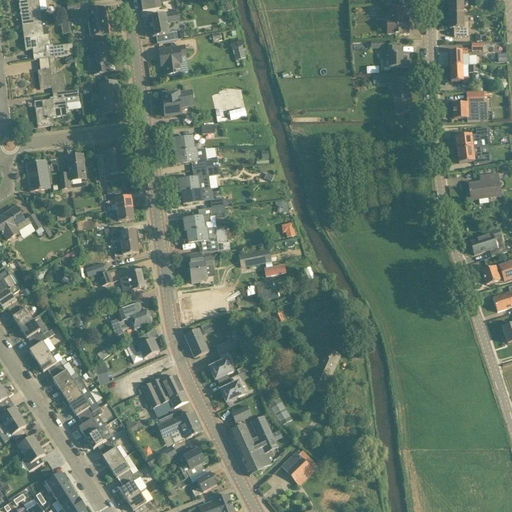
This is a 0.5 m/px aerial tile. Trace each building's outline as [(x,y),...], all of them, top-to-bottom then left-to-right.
[(38,0),(25,0),(26,1),(19,2),(22,26),(47,23),(47,18),(41,19),(40,12),(47,11),(45,0),(39,1),(38,0)] [(140,0),(143,12),(153,10),(161,9),(159,0),(140,0)] [(449,0),(449,15),(463,15),(463,0),(462,0),(450,0),(451,0),(449,0)] [(79,3),(67,5),(68,12),(80,11),(79,3)] [(105,8),(96,10),(86,11),(90,38),(109,35),(108,29),(108,28),(107,22),(107,21),(106,15),(105,9),(105,8)] [(405,19),(405,10),(389,10),(389,19),(386,19),(387,35),(409,35),(408,19),(405,19)] [(179,23),(177,13),(149,18),(152,38),(156,38),(157,44),(157,45),(178,41),(176,33),(169,34),(168,25),(179,23)] [(463,23),(463,15),(449,15),(449,30),(454,30),(454,38),(469,38),(469,23),(463,23)] [(46,54),(46,59),(55,58),(74,56),(72,45),(53,48),(53,46),(50,46),(48,28),(46,29),(45,24),(47,24),(47,23),(22,26),(20,27),(22,27),(25,51),(36,50),(37,55),(46,54)] [(371,51),(381,50),(380,42),(371,43),(369,43),(369,49),(371,49),(371,51)] [(110,73),(108,62),(106,45),(89,47),(93,76),(100,75),(110,74),(110,73)] [(246,59),(243,47),(233,49),(236,61),(246,59)] [(186,58),(184,48),(159,51),(160,61),(163,61),(165,76),(184,74),(183,65),(182,65),(181,59),(186,58)] [(388,69),(399,69),(409,68),(409,54),(397,55),(397,48),(383,49),(384,62),(382,62),(382,72),(388,71),(388,69)] [(450,53),(450,67),(462,67),(469,67),(468,55),(467,55),(467,50),(460,50),(460,52),(450,53)] [(468,78),(463,78),(462,67),(450,67),(451,82),(462,82),(462,85),(469,85),(468,78)] [(379,86),(395,85),(394,76),(378,76),(379,77),(379,85),(379,86)] [(499,80),(497,85),(499,90),(505,90),(508,85),(505,80),(499,80)] [(106,114),(120,113),(119,104),(118,104),(115,84),(102,86),(101,82),(90,84),(91,91),(93,94),(96,97),(102,96),(103,105),(104,115),(106,114)] [(407,87),(393,87),(394,98),(393,98),(394,115),(403,114),(403,112),(411,112),(410,97),(408,97),(407,87)] [(80,103),(78,91),(53,95),(53,100),(50,101),(41,102),(42,109),(35,110),(38,129),(53,127),(52,119),(68,117),(67,105),(80,103)] [(164,118),(182,115),(181,110),(194,108),(192,92),(180,94),(180,93),(162,96),(164,104),(162,104),(163,110),(162,111),(163,115),(164,116),(164,118)] [(453,105),(453,120),(467,119),(467,123),(480,122),(479,106),(484,106),(483,93),(466,94),(467,105),(453,105)] [(230,119),(247,117),(246,110),(229,111),(230,119)] [(201,135),(215,135),(214,127),(201,127),(201,135)] [(475,131),(476,136),(456,138),(457,151),(473,149),(481,148),(480,138),(489,137),(488,129),(475,131)] [(173,141),(174,153),(195,151),(193,139),(173,141)] [(473,149),(457,151),(459,165),(474,163),(474,165),(490,163),(489,155),(482,156),(481,148),(473,149)] [(193,171),(219,168),(218,159),(207,160),(205,150),(195,151),(174,153),(174,154),(176,154),(177,159),(175,159),(176,166),(192,164),(193,171)] [(122,152),(113,153),(106,154),(109,176),(124,174),(122,152)] [(70,182),(86,180),(83,157),(67,159),(70,182)] [(26,179),(48,176),(46,162),(26,165),(27,165),(29,179),(26,179)] [(193,171),(194,180),(178,182),(180,194),(202,191),(210,190),(208,179),(220,177),(219,168),(193,171)] [(471,201),(498,197),(501,197),(498,174),(479,177),(480,184),(469,185),(470,191),(469,191),(469,193),(470,193),(471,201)] [(30,193),(50,190),(48,176),(26,179),(26,180),(29,179),(31,192),(30,192),(30,193)] [(182,194),(183,206),(204,203),(202,191),(180,194),(182,194)] [(115,206),(116,212),(133,210),(131,198),(107,201),(108,207),(115,206)] [(211,202),(212,209),(224,208),(223,200),(211,202)] [(28,219),(25,222),(16,208),(0,218),(0,231),(7,243),(20,234),(19,232),(31,225),(36,233),(36,232),(38,236),(44,232),(42,229),(43,228),(34,215),(28,219)] [(198,211),(199,218),(183,220),(185,233),(207,230),(207,229),(205,229),(205,224),(211,223),(210,218),(225,216),(224,208),(212,209),(212,210),(198,211)] [(118,224),(124,223),(134,222),(133,210),(116,212),(117,219),(110,220),(110,225),(118,224)] [(80,231),(96,230),(96,220),(79,221),(80,231)] [(225,227),(216,229),(219,241),(227,239),(225,227)] [(187,233),(188,245),(199,243),(201,254),(202,254),(230,252),(229,244),(217,244),(217,240),(216,229),(207,230),(185,233),(187,233)] [(474,257),(489,252),(491,258),(506,254),(501,238),(502,238),(500,231),(476,239),(477,241),(470,243),(474,257)] [(121,245),(137,243),(136,232),(112,235),(113,240),(120,239),(121,245)] [(115,258),(129,256),(138,255),(137,243),(121,245),(121,252),(114,253),(115,258)] [(269,249),(243,253),(246,269),(271,264),(271,263),(276,262),(275,256),(270,257),(269,249)] [(70,255),(74,261),(75,263),(77,262),(80,261),(79,258),(80,257),(76,251),(70,255)] [(202,259),(202,254),(201,254),(201,255),(190,256),(191,266),(189,266),(192,285),(200,284),(200,283),(208,282),(206,269),(214,268),(213,258),(202,259)] [(485,284),(486,286),(503,281),(504,283),(511,280),(511,262),(482,272),(483,278),(481,279),(483,285),(485,284)] [(106,273),(103,264),(85,270),(88,279),(106,273)] [(9,277),(5,272),(0,275),(0,297),(16,287),(10,277),(9,276),(9,277)] [(134,295),(133,291),(145,289),(144,286),(145,286),(144,282),(143,282),(141,272),(129,275),(129,278),(120,280),(124,297),(134,295)] [(42,273),(41,273),(39,273),(35,275),(34,278),(34,279),(35,280),(36,281),(39,282),(43,279),(44,276),(43,275),(42,273)] [(96,277),(100,289),(113,284),(109,273),(96,277)] [(279,299),(277,288),(274,289),(272,280),(256,283),(260,302),(279,299)] [(20,292),(16,287),(0,297),(0,306),(3,311),(8,308),(11,313),(23,305),(20,300),(17,302),(13,296),(20,292)] [(493,300),(497,314),(511,308),(511,287),(508,289),(510,294),(493,300)] [(208,302),(195,304),(197,318),(219,315),(217,301),(233,299),(232,291),(206,295),(208,302)] [(13,318),(19,329),(33,320),(26,310),(31,307),(28,302),(23,305),(11,313),(14,318),(13,318)] [(133,328),(134,332),(151,325),(151,323),(152,322),(150,318),(149,318),(147,312),(142,313),(139,305),(117,313),(120,323),(112,326),(115,337),(124,335),(123,331),(133,328)] [(254,311),(253,311),(252,311),(251,312),(250,312),(249,313),(249,314),(248,315),(248,316),(248,317),(249,318),(249,319),(250,320),(251,320),(251,321),(252,321),(253,321),(254,321),(255,321),(256,320),(257,319),(258,318),(258,317),(258,316),(258,315),(258,314),(257,314),(257,313),(256,312),(255,312),(254,311)] [(53,315),(58,324),(63,321),(58,312),(53,315)] [(274,317),(277,325),(285,322),(282,314),(274,317)] [(33,321),(33,320),(19,329),(26,340),(28,339),(30,344),(43,336),(33,321)] [(205,335),(214,332),(210,323),(202,326),(205,335)] [(511,325),(502,329),(507,345),(511,343),(511,325)] [(194,360),(204,356),(209,353),(199,330),(184,337),(194,360)] [(29,352),(36,363),(55,350),(48,340),(55,336),(51,331),(48,333),(30,344),(34,349),(29,352)] [(143,360),(144,361),(159,354),(153,341),(149,343),(146,335),(132,345),(136,354),(130,356),(134,364),(143,360)] [(215,348),(219,356),(240,346),(236,338),(215,348)] [(315,356),(321,358),(312,380),(308,389),(324,395),(327,386),(340,356),(319,347),(315,356)] [(55,350),(36,363),(43,373),(48,370),(51,375),(63,367),(60,362),(62,361),(55,350)] [(216,381),(234,373),(231,367),(233,365),(228,353),(219,358),(221,363),(210,369),(216,381)] [(269,365),(261,372),(256,376),(262,383),(275,372),(269,365)] [(63,367),(51,375),(54,380),(53,381),(59,391),(80,378),(77,374),(70,379),(63,367)] [(107,369),(97,371),(100,387),(110,382),(107,370),(107,369)] [(226,404),(235,400),(245,395),(242,389),(244,387),(239,376),(229,380),(232,386),(220,391),(226,404)] [(272,376),(258,387),(262,399),(280,385),(272,376)] [(69,407),(83,398),(90,394),(80,378),(59,391),(65,400),(63,402),(67,407),(69,406),(69,407)] [(170,402),(174,410),(188,403),(176,378),(162,384),(160,380),(142,389),(152,411),(170,402)] [(98,403),(103,400),(98,389),(92,392),(98,403)] [(99,409),(96,404),(90,394),(83,398),(69,407),(76,418),(77,417),(80,421),(99,409)] [(281,428),(292,422),(279,397),(267,404),(270,409),(268,410),(278,427),(280,426),(281,428)] [(231,413),(236,425),(251,419),(246,407),(231,413)] [(0,431),(21,418),(19,418),(14,409),(5,415),(2,410),(0,411),(0,431)] [(99,409),(80,421),(83,426),(79,429),(86,440),(100,431),(106,427),(99,417),(103,414),(99,409)] [(170,438),(174,446),(185,440),(185,441),(203,433),(199,425),(194,414),(178,421),(176,418),(175,419),(172,413),(157,419),(160,425),(156,427),(163,441),(170,438)] [(245,426),(238,429),(229,433),(239,456),(261,446),(260,444),(265,442),(263,439),(272,435),(264,417),(250,424),(257,439),(252,441),(245,426)] [(13,438),(16,442),(26,435),(22,430),(26,428),(20,419),(21,418),(0,431),(0,432),(0,433),(0,432),(0,436),(5,444),(13,438)] [(139,430),(136,424),(132,425),(130,421),(125,423),(128,428),(127,429),(130,434),(139,430)] [(97,448),(100,452),(113,444),(117,442),(114,436),(106,441),(100,431),(86,440),(93,451),(97,448)] [(280,431),(273,434),(276,441),(282,438),(280,431)] [(17,447),(23,457),(39,447),(38,446),(32,438),(29,440),(26,435),(16,442),(19,446),(17,447)] [(249,477),(250,477),(265,470),(264,469),(271,466),(265,455),(278,449),(272,435),(263,439),(265,442),(260,444),(261,446),(239,456),(249,477)] [(102,458),(109,468),(123,460),(113,444),(100,452),(104,457),(102,458)] [(39,448),(39,447),(23,457),(26,460),(22,463),(29,473),(44,464),(41,459),(44,457),(39,448)] [(151,472),(177,456),(172,448),(159,455),(158,452),(144,460),(151,472)] [(180,469),(186,480),(186,481),(195,476),(204,471),(201,466),(205,464),(201,457),(203,456),(201,452),(199,452),(198,451),(195,453),(184,459),(187,466),(180,469)] [(296,454),(281,468),(286,473),(299,487),(306,481),(314,473),(296,454)] [(123,460),(109,468),(116,480),(117,479),(120,484),(133,475),(123,460)] [(119,491),(126,502),(139,493),(133,483),(143,476),(140,471),(138,472),(136,474),(136,473),(120,484),(124,488),(119,491)] [(45,484),(51,493),(67,483),(61,474),(45,484)] [(186,480),(179,484),(181,488),(182,489),(192,484),(196,482),(199,488),(192,492),(195,498),(202,494),(203,494),(217,487),(210,474),(198,481),(195,476),(186,481),(186,480)] [(51,493),(57,502),(73,492),(67,483),(51,493)] [(7,485),(2,489),(6,494),(11,491),(7,485)] [(144,511),(153,507),(150,502),(152,500),(146,490),(140,494),(139,493),(126,502),(132,511),(144,511)] [(73,492),(57,502),(63,511),(79,501),(78,500),(73,492)] [(233,511),(228,496),(214,501),(215,502),(198,508),(199,511),(233,511)] [(79,501),(63,511),(80,511),(84,509),(79,501)] [(26,511),(42,511),(37,503),(37,504),(27,511),(26,510),(26,511)]
